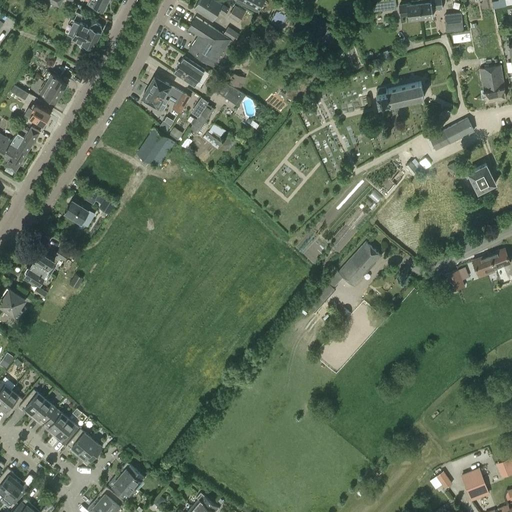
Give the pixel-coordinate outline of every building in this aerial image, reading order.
[(88,0),(88,1),(103,9),(107,0),(88,0)] [(220,9),(223,4),(222,4),(215,0),(199,0),(195,8),(213,20),(220,9)] [(235,0),(258,11),(263,0),(235,0)] [(377,0),(372,4),(372,8),(373,11),(396,8),(395,0),(377,0)] [(407,19),(420,17),(417,0),(413,0),(413,3),(406,4),(406,3),(398,4),(399,15),(407,14),(407,19)] [(417,0),(420,17),(432,16),(431,10),(443,8),(441,0),(417,0)] [(511,0),(498,0),(492,1),(493,9),(506,6),(511,4),(511,0)] [(229,17),(243,26),(250,16),(236,7),(235,8),(224,1),(222,4),(223,4),(220,9),(230,16),(229,17)] [(445,24),(462,22),(461,12),(444,14),(445,24)] [(73,37),(82,41),(91,23),(88,21),(87,17),(78,13),(74,21),(72,19),(66,32),(73,35),(73,37)] [(230,39),(223,34),(197,17),(196,16),(188,28),(199,35),(223,50),(230,39)] [(91,23),(82,41),(85,43),(83,47),(90,51),(92,46),(93,46),(102,28),(100,23),(95,21),(91,23)] [(225,30),(223,34),(228,37),(234,29),(228,26),(225,30)] [(452,36),(453,42),(470,39),(469,33),(452,36)] [(215,67),(216,65),(214,63),(223,50),(199,35),(189,50),(215,67)] [(204,70),(205,69),(185,56),(173,73),(193,87),(195,84),(200,88),(209,74),(204,70)] [(500,65),(480,68),(485,100),(505,96),(500,65)] [(245,77),(233,72),(229,83),(241,88),(245,77)] [(45,83),(60,92),(66,81),(51,73),(45,83)] [(213,73),(206,84),(223,95),(238,106),(246,94),(231,84),(230,85),(213,73)] [(151,84),(149,87),(168,98),(170,99),(175,102),(184,107),(186,102),(188,100),(190,96),(181,91),(171,85),(155,75),(151,82),(151,84)] [(423,97),(420,81),(385,89),(385,87),(376,89),(377,94),(375,94),(378,105),(388,102),(388,105),(423,97)] [(55,101),(60,92),(45,83),(40,93),(55,101)] [(29,93),(14,84),(11,90),(25,99),(29,93)] [(145,91),(141,97),(158,107),(158,106),(164,109),(166,104),(170,99),(168,98),(149,87),(147,90),(145,91)] [(184,107),(175,102),(172,108),(180,113),(183,109),(184,107)] [(207,103),(190,128),(197,133),(214,108),(207,103)] [(50,113),(35,104),(32,109),(30,107),(26,113),(29,116),(30,115),(44,124),(50,113)] [(467,117),(429,137),(430,138),(431,137),(437,148),(435,148),(436,149),(474,130),(467,117)] [(170,124),(164,120),(163,119),(159,125),(166,130),(170,124)] [(210,129),(222,136),(226,129),(214,122),(210,129)] [(0,133),(0,142),(9,148),(11,144),(16,147),(17,146),(26,151),(40,131),(32,126),(30,128),(28,131),(21,127),(16,134),(14,137),(12,140),(0,133)] [(174,127),(170,132),(179,138),(182,133),(174,127)] [(137,153),(150,161),(158,167),(169,151),(168,150),(174,141),(154,128),(137,153)] [(0,142),(0,155),(7,161),(5,164),(7,165),(4,170),(12,174),(15,170),(26,151),(17,146),(16,147),(11,144),(9,148),(0,142)] [(425,158),(420,162),(425,169),(430,165),(425,158)] [(465,166),(461,158),(446,166),(450,173),(465,166)] [(411,162),(405,166),(414,176),(419,172),(411,162)] [(485,163),(467,172),(477,192),(495,182),(485,163)] [(92,188),(85,199),(93,204),(96,200),(101,203),(98,207),(109,214),(116,203),(92,188)] [(96,213),(89,208),(73,199),(65,212),(81,221),(88,226),(96,213)] [(365,242),(339,271),(338,271),(354,286),(381,256),(365,242)] [(59,247),(55,254),(65,260),(69,253),(59,247)] [(505,247),(489,253),(494,268),(495,268),(510,262),(505,247)] [(35,256),(32,261),(47,270),(54,258),(40,249),(39,250),(37,250),(35,254),(35,256)] [(496,270),(495,268),(494,268),(489,253),(472,260),(479,277),(496,270)] [(39,282),(47,270),(32,261),(29,266),(27,266),(24,270),(26,272),(25,273),(39,282)] [(458,268),(451,271),(457,289),(465,286),(458,268)] [(443,274),(443,276),(448,290),(449,292),(457,289),(451,271),(443,274)] [(75,272),(69,283),(77,288),(83,277),(75,272)] [(443,276),(435,280),(436,280),(438,286),(440,293),(448,290),(443,276)] [(315,312),(315,311),(324,302),(323,300),(329,293),(330,293),(334,289),(324,279),(313,292),(316,295),(307,305),(315,312)] [(38,285),(33,292),(43,298),(47,292),(38,285)] [(25,299),(7,287),(3,293),(6,295),(0,303),(0,305),(18,317),(23,311),(19,308),(25,299)] [(0,402),(12,389),(1,380),(0,380),(0,402)] [(12,389),(0,402),(0,405),(4,408),(1,411),(7,416),(22,398),(12,389)] [(32,413),(45,398),(34,389),(19,406),(25,411),(27,409),(32,413)] [(55,407),(45,398),(32,413),(37,417),(34,419),(40,424),(55,407)] [(55,432),(68,417),(57,408),(42,426),(48,431),(50,428),(55,432)] [(78,427),(68,417),(55,432),(60,437),(58,439),(64,444),(78,427)] [(78,452),(91,437),(80,428),(65,445),(71,451),(73,448),(78,452)] [(102,446),(91,437),(78,452),(83,457),(81,459),(87,464),(102,446)] [(511,456),(503,460),(508,474),(511,472),(511,456)] [(124,469),(120,474),(135,487),(144,476),(127,461),(122,467),(124,469)] [(0,490),(4,494),(16,479),(11,475),(13,472),(8,468),(0,476),(0,490)] [(480,469),(462,476),(469,493),(471,499),(489,493),(480,469)] [(435,475),(444,488),(452,483),(443,470),(435,475)] [(135,487),(120,474),(116,479),(113,477),(108,483),(126,498),(135,487)] [(16,479),(4,494),(0,499),(9,506),(13,502),(14,503),(29,486),(23,481),(21,483),(16,479)] [(103,494),(99,499),(114,511),(123,501),(106,486),(101,492),(103,494)] [(198,498),(191,506),(198,511),(214,511),(218,508),(200,492),(196,497),(198,498)] [(25,498),(12,511),(31,511),(33,509),(28,505),(31,503),(25,498)] [(113,511),(114,511),(99,499),(95,504),(92,502),(87,508),(91,511),(89,511),(113,511)] [(31,511),(49,511),(54,507),(48,502),(39,511),(36,511),(33,509),(31,511)]
